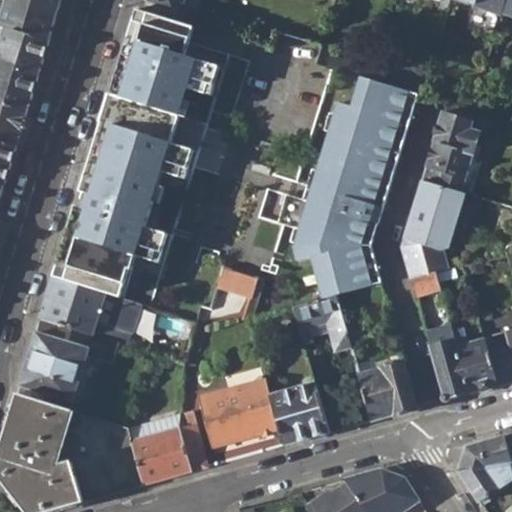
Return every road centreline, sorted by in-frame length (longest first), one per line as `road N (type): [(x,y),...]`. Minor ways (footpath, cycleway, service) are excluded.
road 1 (tertiary): [(0,332),(101,0)]
road 2 (residential): [(438,427),(390,245),(430,113)]
road 3 (residential): [(189,500),(409,437)]
